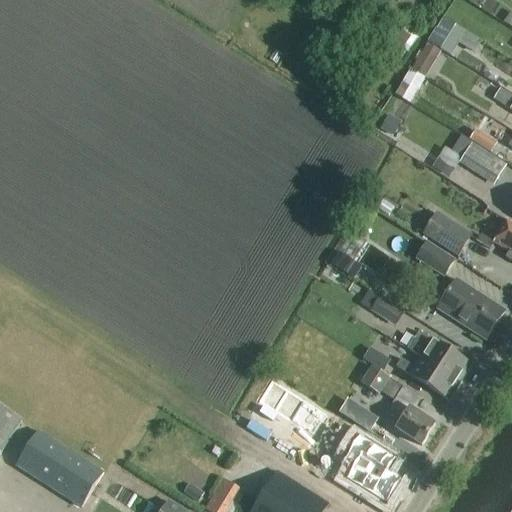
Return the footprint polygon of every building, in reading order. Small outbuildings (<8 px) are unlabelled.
[(482,17),(507,31),(511,20),(511,17),(489,5),(482,17)] [(442,50),(441,51),(451,58),(452,56),(459,45),(466,34),(456,27),(455,29),(442,50)] [(411,37),(399,29),(391,41),(403,49),(411,37)] [(426,79),(412,71),(407,79),(421,87),(426,79)] [(467,102),(461,111),(476,122),(482,113),(467,102)] [(511,169),(511,168),(511,155),(497,146),(490,156),(511,169)] [(494,189),(506,169),(472,147),(459,167),(494,189)] [(382,202),(377,210),(389,217),(393,209),(382,202)] [(459,259),(472,239),(436,216),(424,237),(459,259)] [(387,239),(392,225),(376,220),(372,234),(387,239)] [(511,224),(506,221),(494,242),(510,252),(505,259),(511,263),(511,224)] [(355,283),(362,272),(347,262),(362,240),(354,235),(332,267),(355,283)] [(446,281),(457,264),(427,246),(416,263),(446,281)] [(488,343),(506,314),(456,283),(438,311),(488,343)] [(395,329),(404,316),(369,294),(361,307),(395,329)] [(326,312),(336,317),(344,301),(334,296),(326,312)] [(340,315),(336,323),(366,337),(370,329),(340,315)] [(408,351),(420,359),(460,385),(472,368),(419,334),(408,351)] [(344,375),(366,356),(355,344),(333,363),(344,375)] [(449,402),(460,385),(420,359),(414,369),(402,361),(397,369),(449,402)] [(361,385),(369,390),(377,395),(379,393),(396,403),(388,416),(400,424),(396,431),(422,448),(435,427),(415,415),(424,402),(371,369),(361,385)] [(0,458),(23,423),(0,408),(0,458)] [(82,509),(104,474),(38,433),(16,467),(82,509)] [(349,483),(390,509),(406,483),(386,470),(393,459),(363,439),(350,461),(360,467),(349,483)] [(159,471),(137,501),(152,511),(173,480),(159,471)] [(324,511),(329,505),(279,474),(254,511),(324,511)] [(195,489),(190,498),(197,503),(203,494),(195,489)] [(182,511),(169,503),(163,511),(182,511)]
